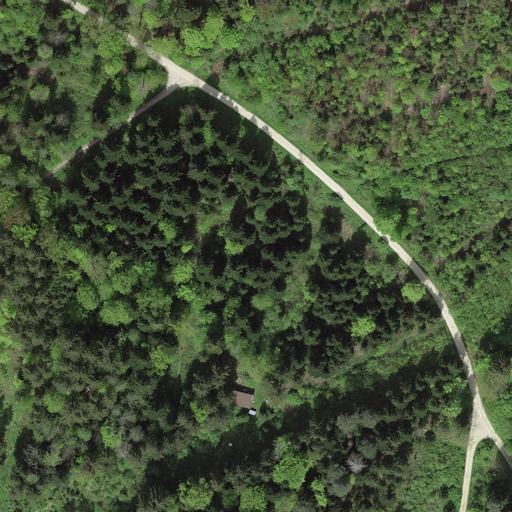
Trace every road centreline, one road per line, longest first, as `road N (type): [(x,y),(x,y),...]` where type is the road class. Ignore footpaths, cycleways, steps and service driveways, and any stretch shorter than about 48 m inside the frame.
road 1 (track): [(72,0),(241,106),(380,227),(424,277),(458,336),(479,416)]
road 2 (track): [(185,75),(0,210)]
road 3 (track): [(338,191),(416,164),(511,147)]
